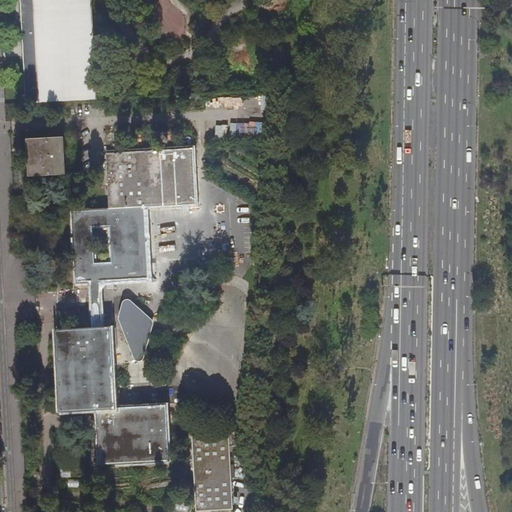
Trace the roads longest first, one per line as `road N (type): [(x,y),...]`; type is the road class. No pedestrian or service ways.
road 1 (trunk): [(447,430),(456,0)]
road 2 (trunk): [(409,252),(393,298),(359,511)]
road 3 (trunk): [(409,252),(406,511)]
road 4 (trunk): [(415,0),(409,252)]
